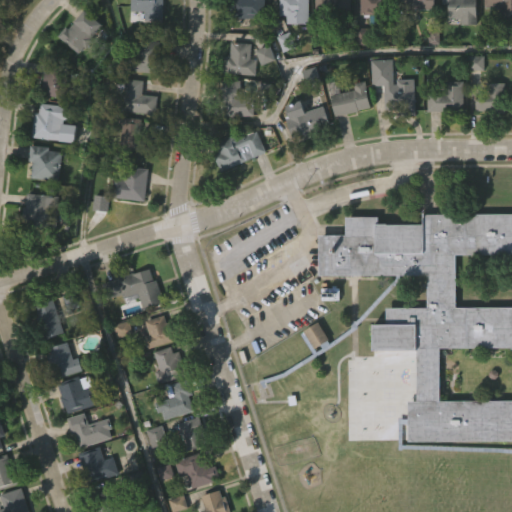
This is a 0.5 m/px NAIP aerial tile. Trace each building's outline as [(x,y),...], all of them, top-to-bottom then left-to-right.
[(264,0),(264,21),(228,21),(228,0),(264,0)] [(309,0),(310,23),(287,23),(287,14),(280,14),(280,0),(309,0)] [(349,0),(350,26),(322,27),(321,11),(315,11),(315,0),(349,0)] [(379,15),(379,25),(370,25),(370,19),(360,19),(360,0),(390,0),(390,15),(379,15)] [(434,0),(434,11),(393,11),(393,0),(434,0)] [(476,0),(476,25),(460,25),(460,19),(448,18),(448,4),(442,4),(442,0),(476,0)] [(511,0),(511,21),(504,21),(504,9),(486,9),(486,0),(511,0)] [(108,25),(98,38),(95,38),(98,40),(90,51),(87,48),(83,53),(63,37),(70,28),(73,30),(79,22),(89,9),(108,25)] [(384,26),(370,27),(370,30),(356,30),(357,54),(385,53),(384,26)] [(481,47),(498,47),(498,58),(511,57),(511,26),(480,28),(481,47)] [(245,32),(225,33),(225,56),(261,55),(261,27),(245,28),(245,32)] [(346,35),(326,35),(326,27),(311,27),(312,55),(347,54),(346,35)] [(430,27),(391,28),(391,49),(431,49),(430,27)] [(473,64),(473,34),(453,34),(453,27),(438,27),(438,43),(444,43),(445,58),(457,57),(457,64),(473,64)] [(305,63),(305,28),(276,29),(276,55),(283,55),(283,63),(305,63)] [(162,51),(160,75),(126,71),(128,52),(138,53),(140,38),(164,41),(162,51)] [(253,43),(251,58),(260,59),(259,75),(224,73),(226,55),(231,56),(232,42),(253,43)] [(57,79),(77,93),(99,63),(79,48),(57,79)] [(76,72),(72,100),(44,96),(48,65),(71,67),(71,71),(76,72)] [(386,67),(386,82),(389,82),(389,87),(395,87),(395,80),(412,80),(414,115),(383,117),(382,93),(384,92),(384,86),(370,87),(370,68),(386,67)] [(279,91),(292,86),(286,71),(274,76),(279,91)] [(144,82),(143,93),(158,96),(156,114),(120,109),(122,95),(116,94),(118,81),(125,82),(126,78),(144,81),(144,82)] [(242,96),(242,97),(255,97),(256,116),(223,117),(222,103),(224,103),(223,81),(242,80),(242,96)] [(339,115),(336,115),(331,95),(355,89),(354,83),(366,80),(372,107),(339,115)] [(431,111),(430,111),(430,92),(445,92),(445,81),(465,81),(465,111),(431,111)] [(476,111),(473,112),(473,94),(482,94),(482,90),(486,90),(486,84),(503,83),(503,94),(502,94),(502,111),(476,111)] [(259,105),(273,99),(267,84),(253,90),(259,105)] [(481,95),(465,95),(464,110),(480,110),(481,95)] [(308,99),(312,110),(327,105),(333,122),(326,125),(327,129),(308,136),(307,134),(297,137),(290,118),(295,117),(291,105),(308,99)] [(368,99),(368,125),(381,125),(381,148),(400,148),(400,154),(411,154),(410,118),(390,119),(389,99),(368,99)] [(63,104),(61,125),(72,127),(70,141),(34,137),(37,112),(42,113),(43,102),(63,104)] [(153,133),(151,151),(124,149),(127,115),(145,117),(144,128),(154,129),(153,133)] [(331,155),(367,148),(361,120),(350,122),(351,130),(333,133),(332,127),(326,128),(331,155)] [(459,120),(442,121),(443,133),(423,133),(424,151),(460,150),(459,120)] [(501,151),(501,122),(484,122),(484,136),(472,136),(472,151),(501,151)] [(254,131),(255,133),(258,131),(267,152),(222,173),(214,155),(220,152),(216,143),(235,134),(238,139),(254,131)] [(326,166),(319,144),(303,149),(300,139),(282,145),(286,156),(282,157),(289,177),(326,166)] [(62,151),(60,181),(31,178),(32,161),(29,161),(31,145),(49,147),(49,150),(62,151)] [(149,172),(145,201),(113,197),(115,178),(124,180),(126,166),(149,169),(149,172)] [(219,211),(262,191),(251,167),(208,187),(219,211)] [(63,196),(61,215),(56,214),(55,227),(26,226),(27,205),(31,205),(32,192),(63,196)] [(111,215),(109,237),(141,240),(144,208),(124,206),(123,216),(111,215)] [(511,214),(511,255),(457,255),(457,308),(511,307),(511,348),(442,349),(441,401),(511,401),(511,452),(399,449),(399,418),(410,419),(410,401),(418,401),(418,351),(375,351),(374,325),(387,325),(387,308),(428,308),(428,275),(406,276),(357,325),(359,328),(283,378),(266,383),(267,387),(263,388),(261,381),(264,379),(264,378),(283,371),(322,347),(321,346),(315,350),(304,331),(319,322),(330,340),(329,341),(330,342),(352,326),(352,321),(356,320),(398,276),(320,276),(320,235),(347,235),(347,217),(380,217),(380,223),(389,224),(425,224),(424,212),(427,212),(427,214),(511,214)] [(43,263),(44,234),(22,233),(21,262),(43,263)] [(0,253),(0,268),(12,269),(13,248),(0,247),(0,253)] [(405,481),(511,480),(511,439),(436,440),(436,387),(511,386),(511,346),(452,347),(452,294),(511,293),(511,252),(419,253),(419,263),(374,263),(374,256),(341,256),(342,274),(315,274),(315,315),(423,314),(423,346),(382,347),(382,363),(369,363),(369,389),(412,389),(413,440),(404,440),(405,481)] [(154,268),(158,279),(160,278),(168,301),(148,308),(143,293),(127,298),(126,295),(111,300),(106,283),(154,268)] [(88,289),(92,302),(81,306),(83,310),(71,314),(65,295),(88,289)] [(65,333),(43,341),(36,319),(39,318),(35,304),(54,298),(65,333)] [(102,320),(107,338),(119,334),(122,343),(136,339),(138,346),(157,341),(149,308),(102,320)] [(166,317),(168,323),(171,322),(177,340),(149,349),(146,336),(150,335),(146,321),(165,315),(166,317)] [(62,372),(50,337),(31,344),(43,378),(62,372)] [(68,342),(74,360),(80,358),(84,371),(55,380),(48,356),(52,355),(50,348),(68,342)] [(172,348),(174,353),(181,351),(189,374),(159,384),(155,372),(161,370),(155,352),(172,347),(172,348)] [(146,374),(141,376),(145,388),(168,380),(159,354),(141,360),(146,374)] [(129,373),(125,360),(110,364),(113,377),(129,373)] [(314,394),(310,388),(325,379),(315,361),(297,372),(310,395),(314,394)] [(80,376),(81,379),(90,376),(99,404),(68,414),(66,408),(64,408),(60,397),(62,397),(58,383),(80,376)] [(195,412),(165,422),(161,412),(158,413),(155,403),(170,398),(166,388),(190,378),(195,394),(190,396),(195,412)] [(69,399),(65,381),(44,387),(52,417),(80,410),(76,397),(69,399)] [(96,411),(99,421),(109,418),(113,428),(110,429),(113,438),(81,448),(77,433),(73,434),(68,419),(85,413),(86,415),(96,411)] [(61,452),(91,446),(85,415),(55,421),(61,452)] [(208,445),(187,452),(179,424),(202,417),(206,429),(203,430),(208,445)] [(154,440),(157,458),(190,451),(186,434),(189,434),(186,421),(163,425),(165,438),(154,440)] [(100,446),(104,460),(116,457),(122,474),(89,485),(79,453),(100,446)] [(63,458),(68,474),(72,473),(77,487),(109,477),(103,458),(85,464),(81,452),(63,458)] [(202,457),(203,459),(205,458),(207,465),(210,464),(211,468),(217,467),(220,477),(215,479),(216,483),(185,493),(181,481),(189,478),(188,475),(181,477),(176,461),(201,453),(202,457)] [(9,475),(12,485),(0,488),(0,457),(9,455),(15,473),(9,475)] [(163,481),(157,464),(142,470),(148,486),(163,481)] [(114,511),(110,496),(100,499),(97,486),(76,492),(81,511),(114,511)] [(116,488),(119,498),(126,495),(131,511),(127,511),(101,511),(96,492),(115,486),(116,488)] [(22,496),(25,508),(29,507),(30,511),(0,511),(0,508),(2,508),(0,502),(0,495),(19,489),(22,496)] [(221,491),(222,498),(227,497),(230,511),(201,511),(206,510),(202,496),(221,491)] [(174,511),(212,511),(209,499),(197,502),(194,493),(171,498),(174,511)] [(153,506),(154,511),(169,511),(167,503),(153,506)]
